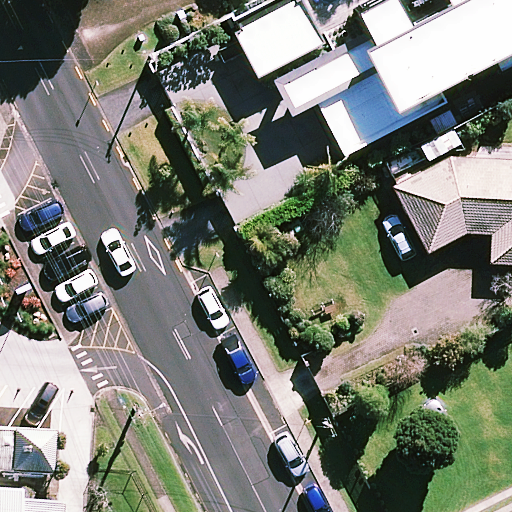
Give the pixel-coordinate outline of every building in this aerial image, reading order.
[(496,53),(502,65),(511,59),(511,0),(450,0),(451,1),(412,22),(400,0),(333,0),(308,13),(300,0),(293,0),(235,30),(258,73),(269,68),(291,111),(316,98),(344,152),(445,99),(437,83),(496,53)] [(511,157),(449,158),(395,184),(424,245),(466,230),(486,231),(486,232),(493,232),(492,262),(511,262),(511,157)] [(511,422),(511,403),(492,364),(472,374),(499,428),(511,422)] [(0,475),(57,478),(59,433),(0,430),(0,475)] [(0,511),(69,511),(70,504),(24,502),(24,492),(0,490),(0,511)]
